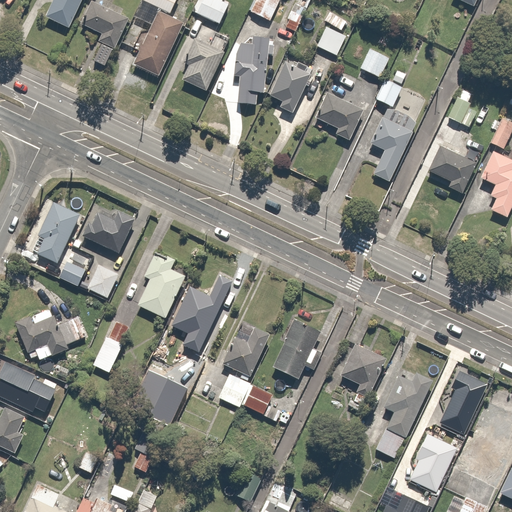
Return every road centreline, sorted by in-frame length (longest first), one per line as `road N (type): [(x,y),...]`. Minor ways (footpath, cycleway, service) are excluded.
road 1 (secondary): [(511,356),(46,134)]
road 2 (secondary): [(59,105),(511,319)]
